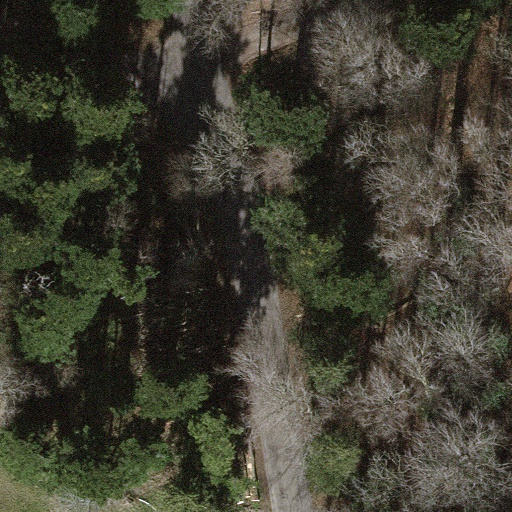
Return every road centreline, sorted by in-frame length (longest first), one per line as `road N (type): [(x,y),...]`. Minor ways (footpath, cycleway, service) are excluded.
road 1 (unclassified): [(205,109),(286,511)]
road 2 (unclassified): [(0,26),(124,56),(205,109)]
